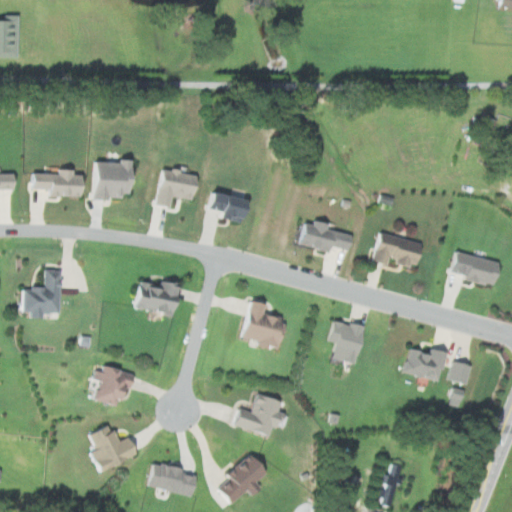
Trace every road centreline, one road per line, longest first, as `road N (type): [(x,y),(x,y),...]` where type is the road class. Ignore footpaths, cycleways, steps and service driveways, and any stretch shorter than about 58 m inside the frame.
road 1 (residential): [(511,336),(217,255),(100,235),(0,230)]
road 2 (residential): [(217,255),(175,414)]
